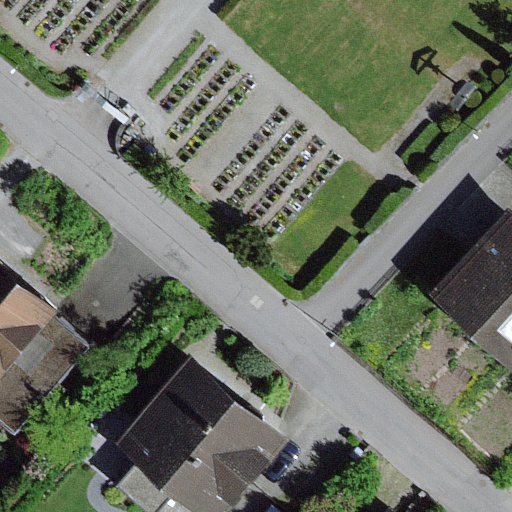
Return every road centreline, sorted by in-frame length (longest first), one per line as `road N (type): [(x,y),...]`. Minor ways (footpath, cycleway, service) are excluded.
road 1 (unclassified): [(0,92),(299,346)]
road 2 (residential): [(511,125),(299,346)]
road 3 (unclassified): [(299,346),(482,511)]
